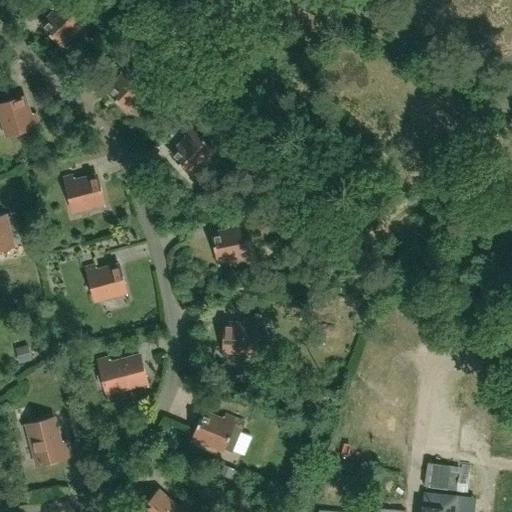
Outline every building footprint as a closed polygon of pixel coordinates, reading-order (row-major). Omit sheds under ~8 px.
[(56,0),(53,3),(60,10),(43,26),(59,43),(70,32),(74,32),(81,25),(81,21),(82,20),(62,0),(56,0)] [(119,69),(125,75),(109,92),(125,108),(148,85),(145,82),(146,78),(138,71),(135,71),(126,62),(119,69)] [(22,97),(0,103),(0,105),(9,135),(13,134),(16,136),(26,132),(28,129),(40,125),(37,116),(29,119),(22,97)] [(172,155),(189,172),(212,149),(189,126),(183,133),(189,139),(172,155)] [(73,174),(64,177),(72,208),(103,200),(98,177),(75,183),(73,174)] [(2,215),(0,215),(0,249),(11,247),(2,215)] [(212,235),(217,258),(249,251),(243,220),(234,221),(236,230),(212,235)] [(85,266),(94,297),(126,289),(120,266),(97,273),(94,264),(85,266)] [(248,326),(224,325),(223,348),(265,350),(265,347),(268,344),(268,333),(266,330),(266,318),(249,317),(248,326)] [(109,357),(97,360),(101,374),(96,375),(99,386),(104,385),(106,391),(147,380),(141,357),(111,365),(109,357)] [(224,423),(203,414),(194,435),(232,451),(244,422),(228,415),(224,423)] [(59,447),(51,417),(29,423),(39,464),(43,463),(46,465),(56,463),(58,460),(70,457),(67,445),(59,447)] [(457,490),(460,467),(426,463),(423,486),(457,490)] [(474,471),(470,506),(487,508),(491,472),(474,471)] [(455,511),(457,495),(423,491),(421,504),(420,511),(455,511)] [(178,511),(157,492),(141,509),(144,511),(191,511),(185,506),(180,511),(178,511)]
